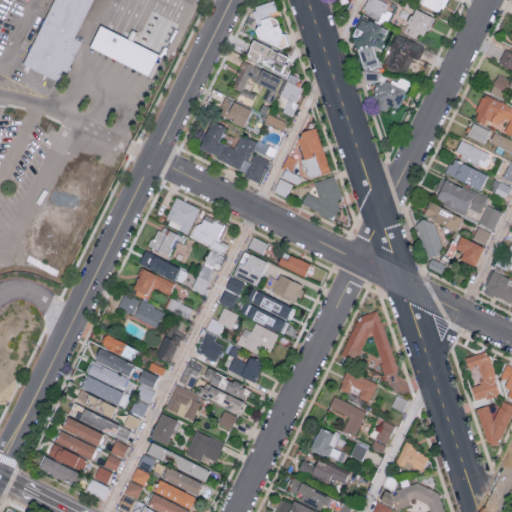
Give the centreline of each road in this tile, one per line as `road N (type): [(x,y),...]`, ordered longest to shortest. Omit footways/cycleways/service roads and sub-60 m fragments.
road 1 (residential): [(489,0),(236,511)]
road 2 (residential): [(303,0),(479,511)]
road 3 (residential): [(150,156),(0,472)]
road 4 (residential): [(256,209),(511,337)]
road 5 (residential): [(230,0),(150,156)]
